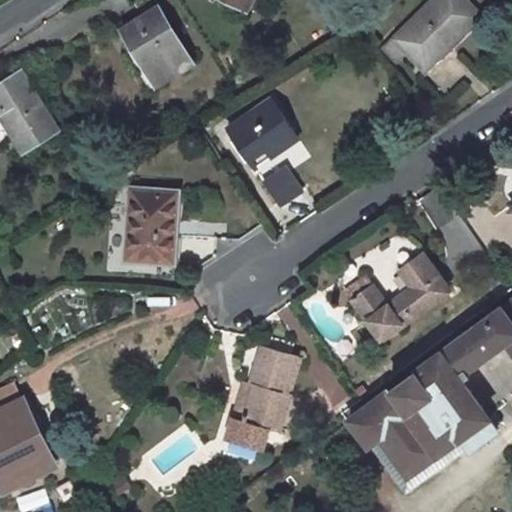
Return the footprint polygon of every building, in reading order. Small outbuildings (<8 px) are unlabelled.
[(481,15),(466,0),(430,0),(384,46),(399,60),(407,53),(424,70),(481,15)] [(190,59),(157,7),(120,31),(132,49),(137,47),(159,80),(190,59)] [(54,125),(18,71),(0,82),(0,114),(21,147),(54,125)] [(229,130),(250,163),(294,135),(273,102),(229,130)] [(294,135),(250,163),(254,169),(298,141),(294,135)] [(281,172),(264,184),(279,207),(297,195),(281,172)] [(179,192),(136,188),(129,257),(172,262),(179,192)] [(471,237),(452,251),(464,267),(483,253),(471,237)] [(373,284),(351,300),(378,338),(398,323),(400,325),(445,291),(418,254),(396,269),(408,287),(386,302),(373,284)] [(343,289),(351,300),(373,284),(366,273),(343,289)] [(407,475),(459,438),(466,449),(468,451),(496,431),(494,428),(504,421),(497,411),(487,419),(462,384),(473,376),(468,370),(504,343),(511,353),(511,299),(349,421),(367,445),(379,436),(407,475)] [(245,423),(238,444),(274,456),(281,434),(293,397),(289,396),(301,359),(265,349),(252,387),(256,388),(245,423)] [(256,388),(252,387),(245,385),(234,419),(245,423),(256,388)] [(0,408),(0,475),(4,485),(55,461),(29,406),(34,404),(29,395),(0,408)] [(379,436),(367,445),(404,495),(466,449),(459,438),(407,475),(379,436)]
